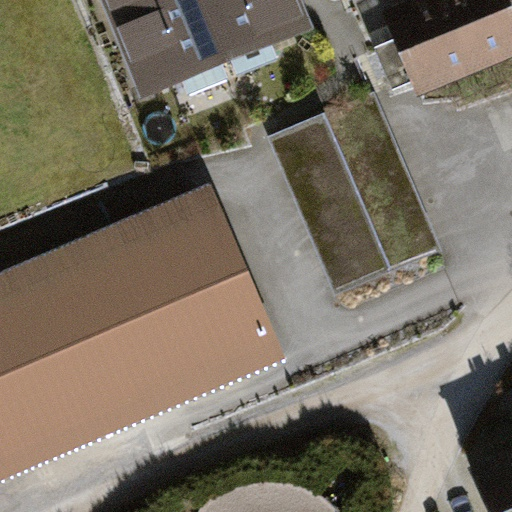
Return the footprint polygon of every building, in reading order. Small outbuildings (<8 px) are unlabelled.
[(72,0),(117,110),(313,32),(300,0),(72,0)] [(511,14),(506,0),(426,0),(379,19),(412,101),(511,60),(511,14)] [(366,94),(270,133),(334,289),(430,250),(366,94)] [(207,194),(0,284),(0,483),(280,362),(207,194)] [(511,511),(511,463),(478,478),(492,511),(511,511)]
